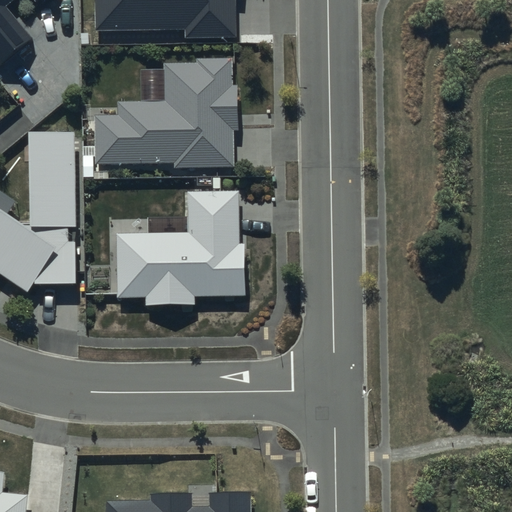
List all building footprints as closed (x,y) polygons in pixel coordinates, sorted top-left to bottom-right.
[(39,0),(0,0),(0,61),(2,64),(33,37),(7,7),(15,0),(35,0),(37,2),(39,0)] [(95,0),(96,30),(186,30),(186,37),(238,37),(237,0),(95,0)] [(199,64),(165,65),(165,102),(117,103),(117,117),(96,117),(97,164),(176,163),(176,168),(233,167),(232,130),(238,130),(237,86),(232,86),(232,58),(199,59),(199,64)] [(75,133),(29,134),(31,228),(0,208),(0,273),(28,292),(32,285),(76,284),(75,243),(68,243),(68,228),(77,228),(75,133)] [(240,193),(188,193),(188,233),(116,234),(116,299),(146,299),(146,306),(195,305),(195,297),(245,297),(245,244),(240,244),(240,193)] [(5,472),(0,472),(0,511),(26,511),(28,494),(3,492),(5,472)] [(192,494),(150,494),(150,503),(108,503),(108,511),(252,511),(252,493),(210,493),(210,508),(192,508),(192,494)]
